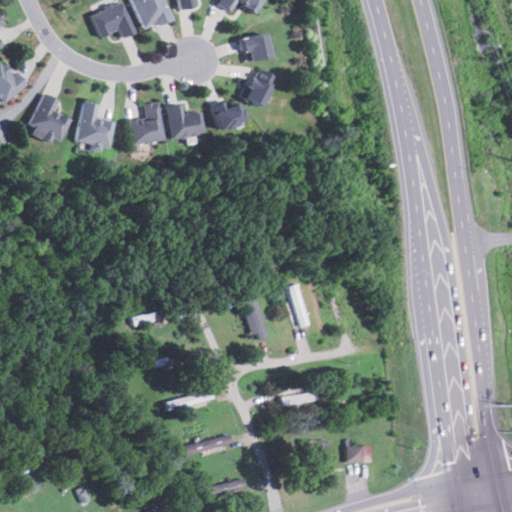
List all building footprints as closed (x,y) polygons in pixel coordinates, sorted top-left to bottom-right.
[(118,0),(86,14),(95,36),(114,28),(117,36),(131,31),(118,0)] [(127,0),(139,28),(168,17),(161,0),(127,0)] [(174,0),(176,9),(190,6),(189,0),(174,0)] [(233,0),(250,12),(259,0),(213,0),(213,1),(225,10),(233,0)] [(237,36),(240,60),(266,57),(263,33),(237,36)] [(13,70),(8,73),(0,60),(0,100),(23,85),(13,70)] [(243,74),(234,96),(256,105),(269,74),(255,68),(250,78),(243,74)] [(52,144),(66,118),(49,110),(55,99),(39,91),(23,123),(29,126),(27,130),(52,144)] [(71,142),(105,148),(110,121),(91,117),(94,103),(79,100),(71,142)] [(162,138),(155,100),(139,103),(141,116),(124,120),(128,145),(162,138)] [(222,104),(221,100),(207,104),(214,130),(241,123),(235,100),(222,104)] [(197,109),(179,112),(178,102),(162,105),(166,137),(201,132),(197,109)] [(303,324),(297,283),(288,285),(294,326),(303,324)] [(241,293),(247,313),(244,314),(252,340),(265,336),(250,290),(241,293)] [(128,314),(130,327),(160,324),(158,311),(128,314)] [(316,400),(315,390),(278,396),(279,406),(316,400)] [(181,452),(229,445),(227,435),(179,443),(181,452)] [(326,439),(301,439),(301,459),(326,458),(326,439)] [(369,445),(343,445),(344,462),(369,461),(369,445)] [(24,492),(39,486),(31,466),(16,472),(24,492)] [(200,485),(202,498),(244,493),(242,479),(200,485)]
